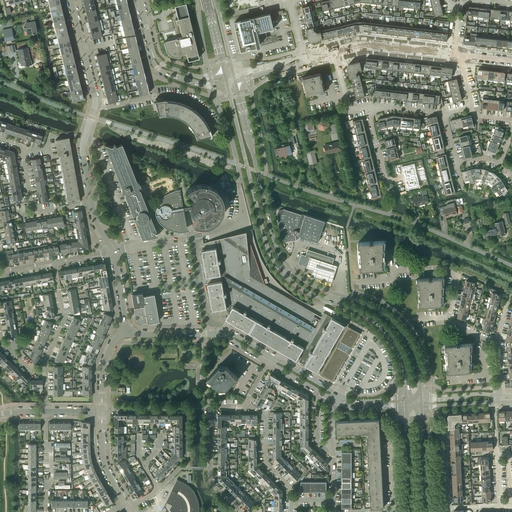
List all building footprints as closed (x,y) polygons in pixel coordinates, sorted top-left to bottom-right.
[(337,0),(331,0),(334,8),(339,7),(337,0)] [(182,37),(163,41),(165,49),(165,50),(166,51),(166,52),(167,52),(167,53),(168,54),(169,55),(170,56),(171,56),(172,56),(173,57),(174,57),(175,57),(176,57),(177,57),(178,57),(179,57),(181,56),(181,55),(186,54),(188,61),(199,58),(185,3),(174,5),(177,18),(175,19),(176,24),(178,23),(182,37)] [(465,15),(473,16),(474,7),(468,6),(468,10),(464,10),(465,15)] [(254,31),(257,31),(257,32),(274,28),(270,13),(254,17),(254,18),(251,18),(234,22),(241,51),(258,47),(256,37),(256,34),(255,34),(254,31)] [(25,31),(26,30),(27,35),(32,34),(34,34),(33,33),(37,33),(34,18),(29,19),(30,22),(26,22),(27,26),(24,27),(25,31)] [(89,22),(88,22),(89,25),(89,28),(99,25),(102,25),(101,19),(98,20),(89,22)] [(359,21),(352,23),(354,32),(360,31),(359,21)] [(99,25),(89,28),(90,31),(91,33),(100,31),(103,30),(102,25),(99,25)] [(307,28),(306,29),(308,39),(309,40),(310,40),(311,41),(312,41),(313,41),(322,39),(320,31),(321,31),(320,29),(316,26),(307,29),(307,28)] [(12,29),(11,29),(6,30),(6,29),(2,30),(4,41),(13,39),(12,29)] [(18,49),(21,65),(27,64),(27,65),(32,64),(31,60),(30,60),(27,47),(18,49)] [(347,66),(347,67),(347,68),(350,78),(351,78),(350,77),(360,75),(362,71),(360,61),(350,63),(349,64),(348,65),(347,66)] [(440,76),(440,77),(449,77),(449,80),(451,80),(453,68),(442,66),(441,76),(440,76)] [(321,73),(300,78),(304,96),(328,90),(325,82),(323,82),(321,73)] [(82,93),(71,96),(73,102),(73,101),(83,99),(82,93)] [(434,94),(433,104),(439,104),(443,104),(441,97),(440,97),(440,95),(434,94)] [(452,97),(449,97),(450,103),(453,102),(462,100),(461,94),(452,97)] [(155,101),(153,101),(154,103),(155,102),(157,112),(158,115),(162,114),(165,114),(168,114),(171,114),(175,115),(178,116),(181,117),(183,119),(183,120),(185,122),(188,125),(190,127),(192,130),(194,133),(195,136),(196,139),(197,139),(199,138),(210,135),(210,137),(211,136),(211,137),(212,137),(211,135),(210,132),(210,129),(208,127),(207,124),(206,122),(204,119),(202,117),(200,115),(198,112),(196,111),(194,109),(192,107),(189,105),(186,104),(184,103),(181,102),(178,101),(176,100),(173,100),(170,100),(167,99),(164,99),(161,100),(158,100),(155,101)] [(392,115),(384,117),(387,127),(393,125),(392,115)] [(401,116),(392,115),(393,125),(400,126),(401,116)] [(471,115),(466,117),(468,125),(468,126),(476,127),(476,124),(473,124),(471,115)] [(429,125),(438,122),(437,116),(427,118),(429,125)] [(378,119),(378,122),(375,122),(377,132),(381,131),(380,128),(387,127),(384,117),(378,119)] [(354,128),(364,125),(363,118),(353,121),(354,127),(353,127),(353,128),(354,128)] [(430,131),(440,129),(438,122),(429,125),(430,131)] [(9,133),(11,125),(6,123),(3,132),(8,133),(9,133)] [(329,126),(332,140),(338,138),(337,132),(338,131),(336,124),(329,126)] [(14,135),(17,126),(11,125),(9,133),(8,133),(7,135),(9,136),(10,134),(14,135)] [(356,134),(366,132),(364,125),(354,128),(356,134)] [(496,126),(493,132),(502,136),(503,132),(502,131),(503,129),(496,126)] [(24,138),(27,130),(22,128),(19,137),(18,136),(17,138),(19,139),(20,137),(24,138)] [(432,137),(441,135),(440,129),(430,131),(432,137)] [(30,140),(34,142),(37,133),(32,131),(29,140),(28,140),(27,142),(29,142),(30,140)] [(357,140),(367,138),(366,132),(356,134),(357,140),(356,140),(356,141),(357,141),(357,140)] [(493,132),(491,139),(499,142),(501,143),(503,138),(500,137),(501,136),(502,136),(493,132)] [(38,145),(40,146),(41,143),(40,143),(42,135),(37,133),(34,142),(38,143),(38,145)] [(277,146),(278,148),(275,149),(276,155),(279,154),(279,155),(288,153),(288,154),(292,154),(290,145),(295,144),(293,135),(287,137),(289,142),(277,146)] [(433,144),(443,141),(441,135),(432,137),(433,144)] [(69,137),(55,139),(58,156),(59,155),(68,203),(80,200),(69,137)] [(359,147),(369,144),(367,138),(357,140),(357,141),(359,147)] [(384,140),(386,147),(398,144),(396,144),(396,138),(384,140)] [(491,139),(489,145),(497,148),(498,144),(498,142),(499,142),(491,139)] [(444,151),(443,148),(445,148),(443,141),(433,144),(435,151),(437,150),(438,153),(444,151)] [(324,145),(326,152),(333,151),(333,152),(341,150),(338,142),(324,145)] [(111,146),(104,144),(122,188),(121,188),(121,189),(121,191),(121,192),(122,193),(122,194),(122,193),(124,193),(125,195),(132,215),(137,213),(137,217),(133,218),(142,239),(152,237),(158,236),(155,229),(152,223),(153,223),(150,216),(155,215),(156,217),(156,218),(157,219),(158,220),(159,221),(159,222),(160,223),(162,223),(162,224),(166,226),(170,227),(174,228),(175,228),(179,228),(183,228),(186,227),(183,210),(191,209),(191,208),(191,207),(191,206),(183,208),(180,191),(180,190),(179,191),(176,191),(171,193),(170,194),(167,195),(163,198),(162,199),(160,200),(159,201),(158,202),(156,204),(156,206),(155,206),(155,207),(155,209),(155,211),(155,213),(149,214),(147,209),(139,189),(139,190),(138,187),(140,186),(140,187),(140,186),(139,184),(137,182),(136,182),(121,144),(115,146),(114,144),(113,145),(111,146)] [(360,153),(370,151),(369,144),(359,147),(360,153),(359,153),(360,154),(361,154),(360,153)] [(386,147),(388,153),(399,151),(399,150),(397,151),(398,145),(398,144),(386,147)] [(497,148),(489,145),(486,151),(482,149),(482,150),(483,153),(489,155),(490,153),(494,154),(495,152),(497,148)] [(2,158),(6,159),(14,152),(6,149),(6,147),(4,146),(4,148),(5,149),(2,158)] [(307,152),(310,164),(317,162),(314,150),(307,152)] [(362,160),(372,157),(370,151),(360,153),(361,154),(362,160)] [(399,151),(388,153),(389,160),(394,159),(395,160),(394,160),(395,160),(396,160),(397,160),(398,159),(398,158),(399,158),(399,157),(399,151)] [(438,163),(448,160),(446,154),(445,154),(444,151),(438,153),(436,153),(436,156),(437,162),(436,163),(437,164),(438,163)] [(6,159),(6,163),(15,161),(15,160),(14,152),(6,159)] [(364,166),(374,164),(372,157),(362,160),(363,166),(362,166),(363,167),(364,167),(364,166)] [(6,163),(7,168),(16,167),(16,162),(18,162),(17,160),(15,160),(15,161),(6,163)] [(439,169),(449,167),(448,160),(438,163),(439,169)] [(364,166),(364,167),(365,173),(375,170),(374,164),(364,166)] [(413,165),(408,166),(410,177),(416,175),(413,165)] [(408,166),(402,167),(404,178),(410,177),(408,166)] [(441,176),(451,173),(449,167),(439,169),(441,175),(439,175),(440,177),(441,176)] [(476,178),(479,179),(480,168),(475,168),(474,169),(473,167),(470,168),(473,182),(475,181),(476,180),(476,178)] [(473,182),(470,168),(466,169),(467,170),(462,172),(464,181),(469,180),(470,181),(472,182),(473,182)] [(484,183),(489,169),(486,168),(486,169),(484,169),(480,168),(479,179),(482,179),(482,180),(482,182),(484,183)] [(488,181),(490,183),(497,176),(494,173),(492,172),(493,171),(489,169),(484,183),(486,183),(487,183),(488,181)] [(8,173),(9,179),(18,177),(17,173),(20,173),(19,170),(17,171),(17,172),(8,173)] [(367,179),(377,177),(375,170),(365,173),(367,178),(366,179),(366,180),(367,180),(367,179)] [(441,176),(442,182),(452,180),(451,173),(441,176)] [(416,175),(410,177),(413,187),(419,186),(416,175)] [(492,190),(505,182),(503,179),(501,180),(500,178),(497,176),(490,183),(493,185),(492,186),(491,188),(492,190)] [(367,180),(368,185),(378,183),(377,177),(367,179),(367,180)] [(410,177),(404,178),(407,189),(413,187),(410,177)] [(444,189),(454,186),(452,180),(442,182),(444,188),(443,188),(443,189),(444,189)] [(10,184),(11,189),(20,188),(19,184),(21,183),(21,181),(19,181),(19,183),(10,184)] [(505,182),(492,190),(493,191),(495,192),(496,191),(499,196),(503,193),(504,195),(508,190),(505,186),(506,185),(505,182)] [(370,192),(380,189),(378,183),(368,185),(370,191),(369,192),(369,193),(370,192)] [(192,210),(192,211),(189,213),(192,215),(194,213),(195,214),(196,215),(192,225),(193,226),(195,226),(197,227),(199,227),(201,227),(203,227),(204,227),(206,227),(208,226),(210,225),(211,225),(213,224),(215,223),(216,221),(217,220),(219,218),(220,217),(220,215),(221,214),(222,212),(222,210),(223,208),(223,206),(223,204),(222,203),(222,201),(222,199),(221,197),(220,196),(219,194),(218,193),(217,191),(216,190),(214,189),(213,188),(211,187),(209,186),(208,185),(206,185),(204,185),(202,185),(200,185),(199,185),(197,185),(195,185),(193,186),(192,187),(190,188),(189,189),(187,190),(186,191),(194,199),(193,200),(192,201),(192,202),(191,203),(191,204),(191,205),(191,206),(191,207),(191,208),(191,209),(192,210)] [(444,189),(445,195),(455,193),(454,186),(444,189)] [(370,192),(372,199),(373,198),(373,199),(374,199),(375,199),(376,199),(377,198),(376,197),(382,196),(380,189),(370,192)] [(417,198),(413,199),(414,205),(422,203),(423,203),(429,202),(427,194),(426,191),(422,192),(423,195),(417,197),(417,198)] [(21,193),(12,195),(13,200),(22,199),(21,194),(23,194),(23,192),(21,192),(21,193)] [(454,202),(447,204),(447,205),(439,207),(441,214),(445,213),(445,216),(453,214),(453,215),(457,214),(454,202)] [(284,240),(285,240),(286,240),(286,242),(296,240),(296,239),(297,239),(299,237),(300,236),(318,242),(325,221),(305,214),(305,215),(302,214),(302,215),(284,209),(283,209),(282,209),(281,209),(280,209),(280,210),(279,211),(278,211),(278,212),(278,213),(278,214),(277,214),(280,236),(281,236),(281,237),(281,238),(282,239),(283,240),(284,240)] [(1,223),(3,223),(3,222),(11,221),(11,217),(14,216),(14,214),(0,217),(1,223)] [(477,219),(480,228),(486,226),(485,221),(484,218),(477,219)] [(495,223),(496,227),(497,232),(497,234),(498,236),(506,234),(505,234),(502,221),(494,223),(495,223)] [(489,236),(497,234),(497,232),(496,227),(488,229),(488,228),(487,229),(487,232),(483,233),(483,232),(484,238),(489,237),(489,236)] [(198,250),(198,251),(198,252),(198,253),(198,254),(199,255),(199,256),(199,257),(200,258),(200,259),(201,260),(202,260),(202,261),(204,261),(207,281),(210,300),(209,300),(209,301),(208,302),(208,303),(208,304),(208,305),(208,306),(208,307),(208,308),(208,309),(208,310),(208,311),(209,312),(210,313),(210,314),(211,316),(212,316),(213,317),(214,318),(215,318),(216,318),(217,319),(218,319),(219,320),(220,320),(221,320),(222,320),(223,319),(224,319),(225,319),(226,319),(233,306),(236,302),(306,342),(304,347),(297,359),(296,360),(297,360),(302,363),(314,370),(314,371),(315,372),(316,373),(317,373),(328,378),(333,381),(349,353),(348,353),(350,350),(352,347),(352,348),(360,333),(345,324),(345,323),(344,323),(344,322),(343,322),(342,322),(339,321),(340,319),(339,318),(337,317),(336,319),(332,317),(324,312),(321,317),(265,284),(248,238),(247,238),(247,235),(246,235),(246,234),(247,234),(247,233),(247,232),(246,232),(245,232),(244,232),(244,233),(243,232),(208,242),(204,243),(203,240),(202,241),(202,242),(201,243),(200,243),(200,244),(199,245),(199,246),(199,247),(198,248),(198,249),(198,250)] [(78,238),(78,241),(88,248),(86,237),(78,238)] [(374,241),(358,242),(358,247),(360,247),(361,258),(360,258),(360,260),(360,261),(361,261),(362,265),(360,265),(360,270),(372,269),(383,268),(383,259),(385,259),(385,254),(385,245),(385,241),(386,241),(386,240),(384,240),(374,241)] [(78,241),(75,241),(77,250),(88,248),(78,241)] [(12,249),(11,250),(13,263),(19,262),(19,260),(17,252),(13,253),(12,249)] [(13,263),(11,250),(5,251),(7,264),(13,263)] [(304,265),(307,266),(310,258),(311,257),(332,264),(334,258),(308,250),(306,256),(301,254),(299,262),(299,263),(299,264),(304,265)] [(310,258),(307,266),(314,269),(312,276),(332,282),(338,266),(332,264),(311,257),(310,258)] [(99,276),(101,275),(101,276),(107,275),(106,275),(106,272),(105,270),(106,270),(104,263),(103,264),(99,270),(98,272),(99,276)] [(429,278),(417,279),(417,284),(419,284),(420,302),(419,302),(419,307),(431,306),(442,305),(441,296),(443,296),(443,295),(444,278),(444,277),(443,277),(432,278),(432,279),(429,279),(429,278)] [(466,280),(465,286),(476,289),(477,286),(474,286),(475,281),(471,279),(471,281),(466,280)] [(492,293),(491,298),(499,300),(501,292),(491,288),(490,291),(490,292),(492,293)] [(134,314),(135,314),(135,315),(135,316),(136,320),(136,321),(137,322),(137,323),(138,323),(139,324),(140,324),(141,324),(142,324),(147,323),(151,322),(152,325),(159,324),(158,321),(159,321),(155,299),(154,299),(153,293),(153,292),(152,292),(151,291),(150,291),(131,294),(134,308),(133,308),(133,309),(134,309),(134,310),(134,311),(134,310),(134,312),(135,312),(135,314),(134,314)] [(78,306),(70,307),(70,311),(71,313),(73,313),(74,314),(80,315),(79,312),(78,306)] [(244,312),(233,306),(226,319),(225,319),(225,320),(226,321),(227,321),(228,321),(229,321),(293,358),(293,359),(294,359),(294,360),(295,360),(296,361),(297,360),(296,360),(297,359),(304,347),(293,341),(294,339),(292,338),(291,339),(270,327),(271,325),(269,324),(267,326),(246,313),(247,312),(245,310),(244,312)] [(104,313),(101,319),(109,322),(110,320),(112,317),(112,316),(104,313)] [(72,319),(71,322),(79,326),(81,320),(73,317),(73,319),(72,319)] [(101,319),(99,324),(107,327),(109,324),(109,322),(101,319)] [(45,320),(43,325),(51,328),(51,327),(52,327),(53,323),(45,320)] [(70,326),(69,327),(77,331),(79,326),(71,322),(69,326),(70,326)] [(99,324),(97,329),(105,332),(106,331),(107,327),(99,324)] [(43,325),(40,330),(49,334),(50,330),(51,328),(43,325)] [(68,329),(66,333),(75,336),(77,331),(69,327),(68,329)] [(97,329),(95,334),(103,338),(104,334),(105,332),(97,329)] [(40,330),(38,336),(46,339),(47,337),(49,334),(40,330)] [(65,336),(64,338),(72,341),(75,336),(66,333),(65,336)] [(95,334),(92,340),(100,343),(101,341),(103,338),(95,334)] [(38,336),(36,341),(44,344),(46,341),(45,341),(46,339),(38,336)] [(63,340),(62,343),(70,347),(72,341),(64,338),(64,340),(63,340)] [(92,340),(90,345),(98,348),(100,345),(100,343),(92,340)] [(36,341),(34,346),(42,349),(42,348),(43,348),(44,344),(36,341)] [(61,347),(60,348),(68,352),(70,347),(62,343),(61,347)] [(457,344),(445,345),(445,350),(447,350),(448,368),(446,368),(447,373),(470,371),(469,362),(471,362),(471,359),(470,359),(470,357),(471,357),(470,356),(470,353),(472,353),(474,353),(474,345),(474,343),(471,343),(460,344),(457,345),(457,344)] [(90,345),(88,350),(96,354),(97,352),(98,348),(90,345)] [(34,346),(31,351),(40,355),(41,351),(42,349),(34,346)] [(59,350),(57,354),(66,357),(68,352),(60,348),(59,350)] [(88,350),(86,355),(94,359),(95,355),(96,354),(88,350)] [(40,355),(31,351),(29,357),(37,360),(38,358),(40,355)] [(66,357),(57,354),(56,357),(55,359),(63,363),(66,357)] [(94,359),(86,355),(83,361),(91,364),(92,362),(94,359)] [(8,359),(2,366),(4,368),(6,370),(12,364),(8,359)] [(12,364),(6,370),(8,372),(10,374),(16,368),(12,364)] [(220,366),(208,378),(214,381),(220,388),(223,389),(226,388),(233,381),(238,378),(239,378),(226,366),(225,367),(221,367),(220,366)] [(16,368),(10,374),(12,376),(14,378),(20,372),(16,368)] [(20,372),(14,378),(16,380),(18,382),(24,376),(20,372)] [(272,383),(273,382),(270,374),(267,380),(266,382),(265,384),(264,384),(269,387),(272,383)] [(273,382),(278,385),(281,380),(279,379),(278,379),(276,378),(276,377),(270,374),(273,382)] [(24,376),(18,382),(22,386),(21,388),(26,389),(28,384),(25,383),(28,380),(24,376)] [(276,387),(281,390),(286,383),(283,381),(282,381),(281,380),(278,385),(276,387)] [(281,390),(286,393),(290,386),(289,385),(289,384),(286,383),(281,390)] [(272,389),(269,387),(264,384),(264,385),(264,386),(263,386),(262,389),(269,393),(272,389)] [(286,393),(291,396),(295,388),(292,386),(292,387),(290,386),(286,393)] [(291,396),(295,398),(300,391),(297,389),(295,388),(291,396)] [(267,398),(269,393),(262,389),(260,392),(259,394),(267,398)] [(295,398),(300,401),(308,396),(303,393),(300,391),(295,398)] [(264,403),(267,398),(259,394),(258,396),(258,395),(256,398),(264,403)] [(300,401),(300,407),(309,407),(309,403),(308,403),(308,396),(300,401)] [(261,408),(264,403),(256,398),(255,401),(255,402),(254,404),(261,408)] [(448,414),(459,424),(462,423),(461,414),(461,413),(449,414),(448,414)] [(448,428),(450,428),(450,427),(459,427),(459,424),(448,414),(448,415),(448,416),(448,428)] [(368,459),(369,471),(371,508),(369,508),(384,507),(379,419),(336,421),(337,436),(337,434),(368,432),(368,435),(367,435),(368,456),(363,456),(363,460),(368,459)] [(300,439),(300,448),(308,444),(308,442),(309,442),(309,439),(300,439)] [(300,448),(306,454),(312,448),(310,446),(308,444),(300,448)] [(174,448),(174,453),(182,457),(182,452),(183,452),(183,448),(174,448)] [(306,454),(310,458),(316,452),(315,451),(312,448),(306,454)] [(273,454),(273,459),(282,456),(282,450),(273,450),(273,454)] [(310,458),(314,462),(320,456),(318,453),(317,453),(316,452),(310,458)] [(174,453),(170,457),(176,463),(179,461),(182,457),(174,453)] [(277,463),(280,466),(286,460),(282,456),(273,459),(277,463)] [(314,462),(318,466),(324,460),(322,458),(323,458),(320,456),(314,462)] [(170,457),(166,461),(172,467),(174,466),(176,463),(170,457)] [(118,466),(120,469),(127,464),(124,460),(117,464),(118,466)] [(165,460),(161,463),(162,465),(169,471),(171,469),(171,468),(172,467),(166,461),(165,460)] [(282,468),(283,469),(290,463),(286,460),(280,466),(282,468)] [(324,460),(318,466),(324,472),(328,468),(326,465),(328,464),(325,461),(324,460)] [(248,461),(248,470),(257,466),(257,464),(257,461),(248,461)] [(285,471),(287,473),(293,467),(290,463),(283,469),(285,471)] [(122,472),(123,473),(130,469),(127,464),(120,469),(121,472),(122,472)] [(162,465),(159,469),(165,475),(166,473),(166,474),(169,471),(162,465)] [(86,473),(84,474),(85,476),(87,475),(87,474),(95,470),(93,466),(84,469),(86,473)] [(248,470),(255,476),(261,470),(259,467),(258,467),(257,466),(248,470)] [(165,475),(159,469),(157,467),(153,471),(161,479),(163,476),(165,475)] [(290,476),(291,477),(297,471),(293,467),(287,473),(290,476)] [(123,475),(125,478),(133,474),(130,469),(123,473),(124,475),(123,475)] [(95,470),(87,474),(87,475),(89,479),(97,475),(95,470)] [(218,473),(218,479),(229,474),(229,470),(227,470),(218,470),(218,473)] [(255,476),(259,480),(265,474),(263,472),(261,470),(255,476)] [(297,471),(291,477),(292,478),(292,479),(295,481),(301,475),(297,471)] [(127,481),(128,483),(135,478),(133,474),(125,478),(127,481)] [(222,483),(225,485),(231,479),(232,478),(229,474),(218,479),(222,483)] [(259,480),(262,484),(269,477),(266,475),(265,474),(259,480)] [(91,482),(89,484),(90,485),(92,484),(92,483),(99,479),(97,475),(89,479),(91,482)] [(262,484),(266,487),(272,481),(271,480),(269,477),(262,484)] [(129,484),(131,488),(138,483),(135,478),(128,483),(129,484)] [(198,511),(199,510),(199,507),(199,504),(198,502),(198,499),(197,497),(195,495),(194,492),(193,490),(191,488),(189,486),(187,484),(184,483),(182,482),(177,479),(177,478),(166,502),(172,504),(170,509),(171,511),(198,511)] [(99,479),(92,483),(92,484),(94,488),(102,483),(99,479)] [(227,488),(228,489),(234,483),(231,479),(225,485),(227,488)] [(266,487),(270,491),(276,485),(274,483),(272,481),(266,487)] [(97,492),(104,488),(102,483),(94,488),(96,491),(97,492)] [(132,490),(133,492),(141,488),(138,483),(131,488),(132,491),(132,490)] [(230,490),(232,493),(238,487),(234,483),(228,489),(230,490)] [(270,491),(274,495),(282,492),(279,488),(276,485),(270,491)] [(235,495),(236,497),(242,491),(238,487),(232,493),(235,495)] [(97,493),(99,496),(107,492),(104,488),(97,492),(96,491),(94,493),(95,494),(97,493)] [(141,488),(133,492),(134,494),(136,497),(144,493),(141,488)] [(237,498),(240,501),(246,494),(242,491),(236,497),(237,498)] [(101,500),(99,501),(100,503),(102,502),(102,501),(109,497),(107,492),(99,496),(101,500)] [(274,495),(274,501),(283,501),(283,497),(282,497),(282,492),(274,495)] [(242,503),(244,504),(250,498),(246,494),(240,501),(242,503)] [(109,497),(102,501),(102,502),(104,506),(112,501),(109,497)] [(250,498),(244,504),(245,506),(248,508),(254,502),(250,498)]
